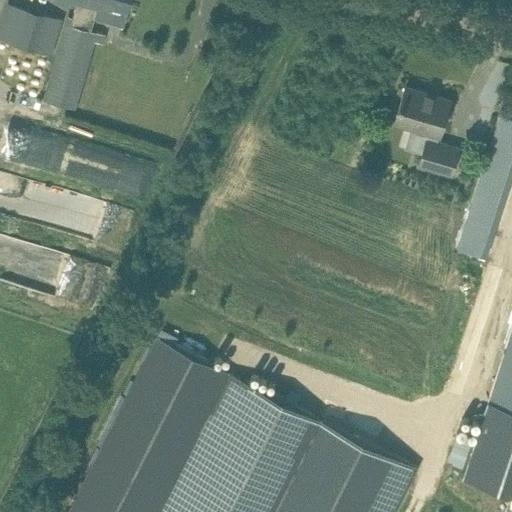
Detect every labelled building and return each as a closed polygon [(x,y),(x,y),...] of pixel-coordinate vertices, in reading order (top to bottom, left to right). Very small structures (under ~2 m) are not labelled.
[(131,0),(73,0),(76,1),(70,23),(65,21),(43,98),(73,107),(92,40),(101,43),(104,32),(91,28),(98,1),(129,9),(131,0)] [(0,24),(0,37),(31,47),(49,53),(60,17),(7,1),(0,24)] [(419,163),(451,173),(459,147),(438,140),(451,98),(406,85),(395,121),(429,131),(419,163)] [(458,246),(485,255),(511,171),(511,117),(501,113),(458,246)] [(5,158),(112,185),(111,188),(147,197),(157,160),(14,124),(5,158)] [(160,327),(157,334),(177,344),(180,337),(160,327)] [(511,333),(490,402),(488,401),(463,479),(511,494),(511,333)] [(395,511),(419,465),(322,417),(296,404),(285,399),(177,344),(157,334),(67,511),(395,511)] [(290,388),(285,399),(296,404),(301,394),(290,388)]
